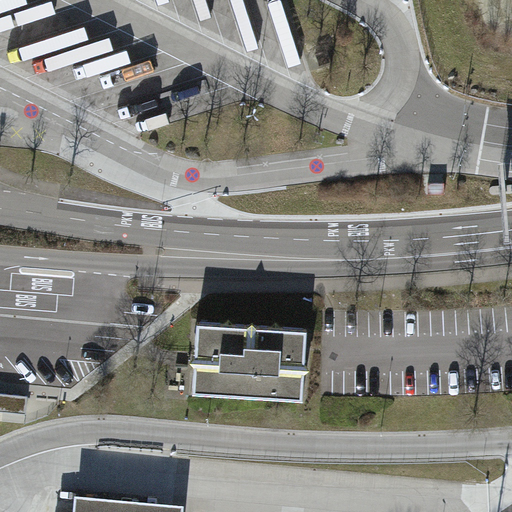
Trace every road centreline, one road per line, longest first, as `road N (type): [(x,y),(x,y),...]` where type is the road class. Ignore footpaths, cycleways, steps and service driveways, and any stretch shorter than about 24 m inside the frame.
road 1 (primary): [(344,253),(0,210)]
road 2 (primary): [(0,255),(273,269),(344,253)]
road 3 (primary): [(344,253),(511,241)]
